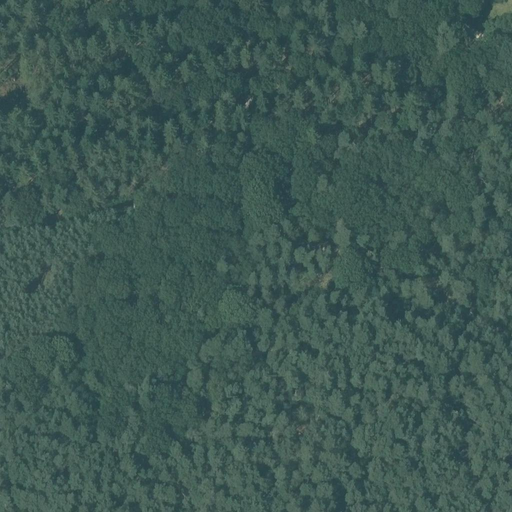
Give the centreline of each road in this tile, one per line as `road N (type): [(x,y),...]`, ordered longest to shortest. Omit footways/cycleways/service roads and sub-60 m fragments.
road 1 (track): [(187,195),(241,210),(446,353),(461,370),(467,460),(487,511)]
road 2 (track): [(248,181),(511,118)]
road 3 (track): [(0,240),(248,181)]
road 4 (track): [(131,0),(211,78),(238,121),(248,181)]
road 5 (track): [(248,181),(298,239),(405,283)]
road 6 (track): [(405,283),(511,340)]
